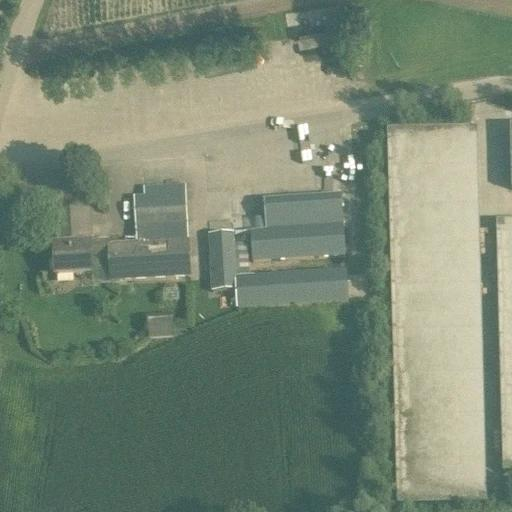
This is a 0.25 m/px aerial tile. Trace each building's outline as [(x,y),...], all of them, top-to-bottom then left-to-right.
[(392,504),(476,502),(470,126),(386,127),(392,504)] [(191,280),(189,242),(185,186),(144,189),(144,198),(134,198),(136,245),(109,246),(109,242),(91,243),(90,213),(51,215),(53,244),(55,278),(92,276),(91,258),(108,257),(109,284),(191,280)] [(250,232),(252,264),(345,258),(340,197),(264,203),(266,231),(250,232)] [(498,471),(511,471),(511,219),(494,220),(498,471)] [(348,303),(346,272),(237,279),(233,234),(209,236),(213,294),(236,292),(238,311),(348,303)] [(173,340),(172,326),(148,327),(149,341),(173,340)]
